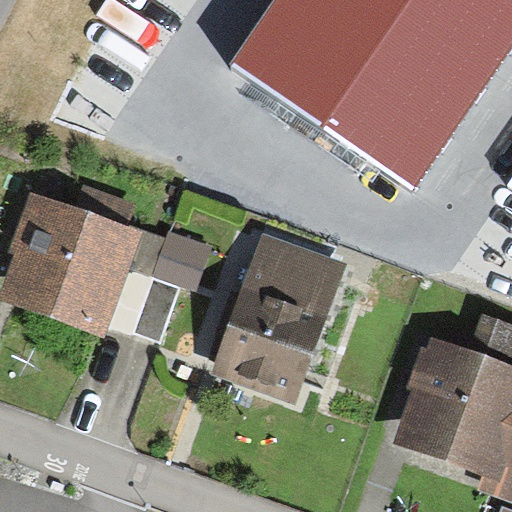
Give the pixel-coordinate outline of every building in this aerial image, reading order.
[(511,0),(272,0),(233,58),(328,124),(413,183),(511,40),(511,0)] [(8,259),(16,262),(0,305),(0,308),(105,347),(111,331),(141,242),(30,201),(8,259)] [(141,242),(111,331),(161,348),(181,292),(195,297),(211,251),(167,236),(164,243),(143,235),(141,242)] [(237,304),(227,301),(206,361),(217,365),(211,382),(297,412),(348,268),(261,237),(237,304)] [(511,503),(511,377),(434,349),(430,361),(426,359),(415,390),(422,393),(401,451),(488,483),(484,494),(511,503)]
